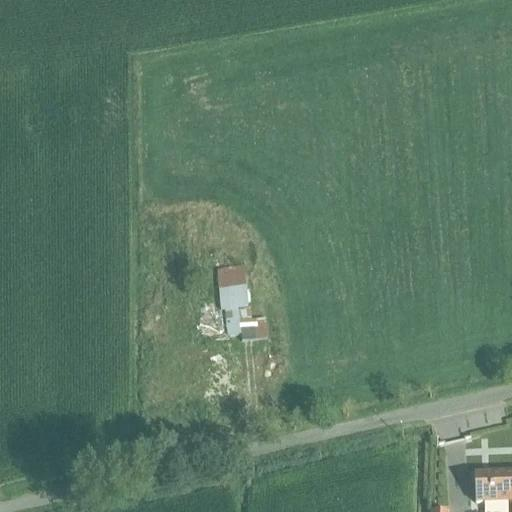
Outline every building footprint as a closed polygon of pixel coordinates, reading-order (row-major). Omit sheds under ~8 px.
[(245,269),(217,271),(220,311),(225,311),(226,337),(240,336),(241,343),(267,341),(266,320),(251,321),(250,309),(248,309),(245,269)] [(189,297),(190,316),(209,315),(208,296),(189,297)] [(235,359),(215,361),(217,382),(237,381),(235,359)] [(251,422),(245,392),(173,406),(179,435),(251,422)] [(511,475),(475,477),(476,507),(511,505),(511,475)]
